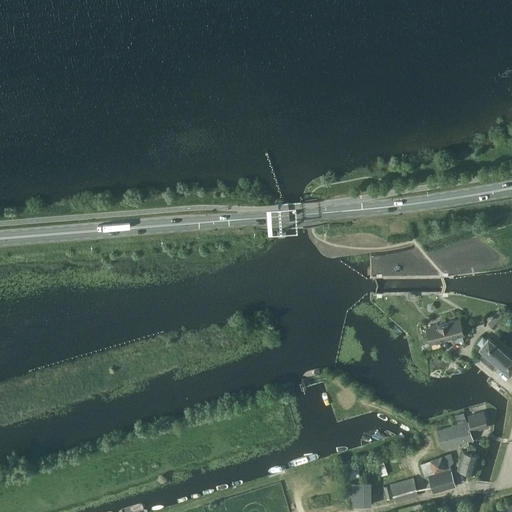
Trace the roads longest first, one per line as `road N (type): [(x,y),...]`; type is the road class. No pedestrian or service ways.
road 1 (primary): [(0,239),(511,189)]
road 2 (track): [(369,403),(425,432),(429,444),(414,463),(425,497)]
